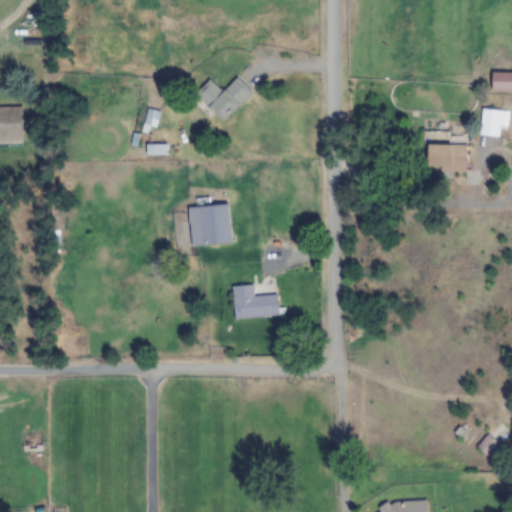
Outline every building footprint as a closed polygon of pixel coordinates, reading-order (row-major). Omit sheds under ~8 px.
[(511,72),(491,72),(491,91),(511,90),(511,72)] [(209,79),(195,95),(223,122),(251,92),(236,78),(223,92),(209,79)] [(22,108),(0,108),(0,140),(23,140),(22,108)] [(155,111),(147,109),(144,124),(151,126),(155,111)] [(500,109),(481,109),(481,137),(500,137),(500,109)] [(466,144),(428,144),(428,170),(466,170),(466,144)] [(188,207),(191,246),(231,243),(228,204),(188,207)] [(235,319),(279,315),(278,294),(253,296),(253,284),(232,286),(235,319)] [(455,433),(461,439),(457,443),(466,451),(493,418),(483,411),(465,432),(460,427),(455,433)] [(476,447),(491,460),(502,447),(487,434),(476,447)] [(427,511),(427,500),(380,502),(375,511),(427,511)]
